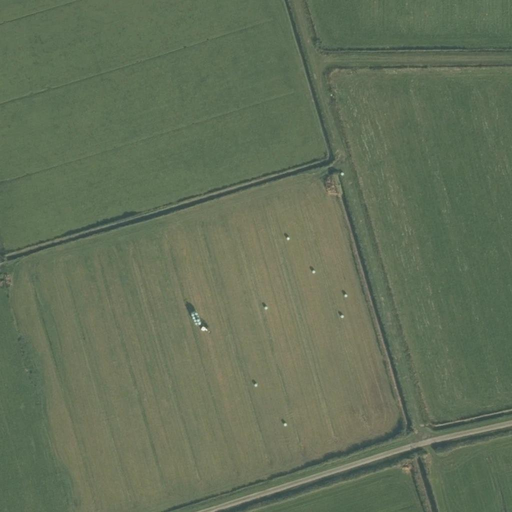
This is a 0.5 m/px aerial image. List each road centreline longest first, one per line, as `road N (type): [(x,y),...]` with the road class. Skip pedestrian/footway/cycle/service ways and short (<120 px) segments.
road 1 (track): [(295,0),(422,445)]
road 2 (unclassified): [(212,511),(511,425)]
road 3 (track): [(312,60),(511,58)]
